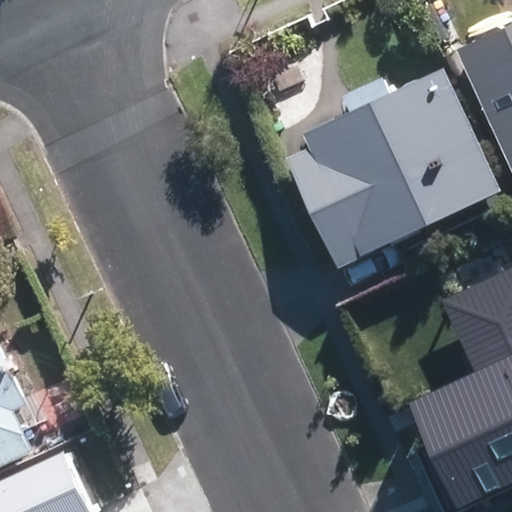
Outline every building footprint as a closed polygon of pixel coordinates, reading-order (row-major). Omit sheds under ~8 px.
[(511,179),(511,19),(452,48),(511,179)] [(496,189),(437,63),(386,87),(378,70),(332,91),(340,108),(294,130),(302,148),(281,158),(331,266),(496,189)] [(0,460),(38,443),(18,400),(30,394),(0,329),(0,460)] [(511,485),(511,391),(475,408),(509,487),(511,485)] [(138,511),(107,439),(25,474),(41,511),(138,511)]
